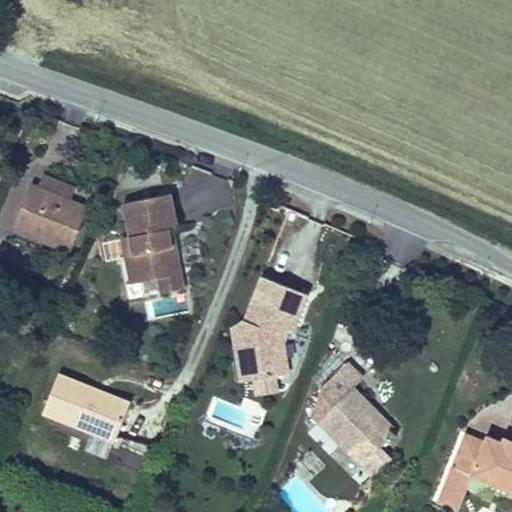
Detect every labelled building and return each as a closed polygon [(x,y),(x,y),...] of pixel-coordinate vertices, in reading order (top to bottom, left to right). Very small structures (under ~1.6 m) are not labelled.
[(40,169),(36,183),(63,194),(68,179),(40,169)] [(63,194),(36,183),(26,179),(10,218),(67,242),(83,201),(63,194)] [(176,239),(174,227),(183,226),(177,191),(129,199),(135,233),(127,234),(130,253),(138,252),(143,280),(161,276),(164,291),(187,287),(179,239),(176,239)] [(143,280),(138,252),(130,253),(135,281),(143,280)] [(284,348),(282,336),(284,330),(290,332),(305,294),(262,276),(241,328),(251,381),(289,374),(284,348)] [(251,381),(241,328),(232,330),(241,383),(251,381)] [(284,348),(290,332),(284,330),(282,336),(284,348)] [(360,464),(377,449),(384,441),(390,442),(395,438),(390,431),(387,434),(372,415),(375,412),(352,388),(360,380),(349,366),(322,389),(336,404),(317,421),(360,464)] [(118,435),(133,397),(62,369),(46,407),(118,435)] [(511,447),(498,442),(484,437),(481,442),(461,434),(433,502),(455,510),(468,477),(511,494),(511,447)] [(498,442),(511,447),(511,440),(501,436),(498,442)] [(114,466),(143,472),(147,453),(118,447),(114,466)] [(389,461),(377,449),(360,464),(370,477),(389,461)]
